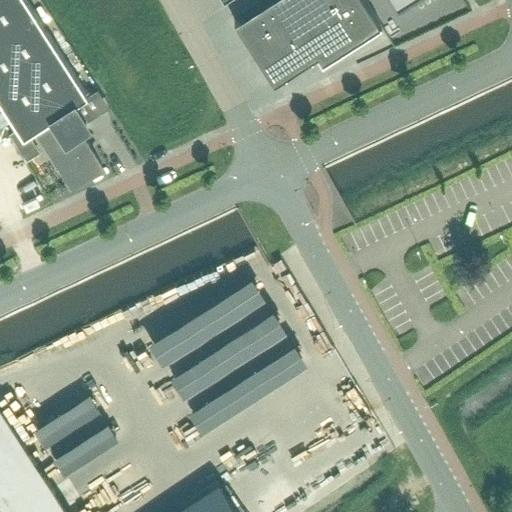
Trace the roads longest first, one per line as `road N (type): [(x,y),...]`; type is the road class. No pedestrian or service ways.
road 1 (unclassified): [(459,511),(269,171)]
road 2 (unclassified): [(0,297),(269,171)]
road 3 (unclassified): [(269,171),(511,58)]
road 4 (unclassified): [(269,171),(173,0)]
